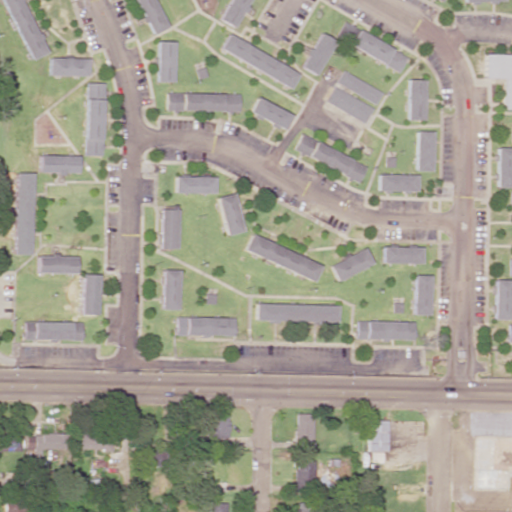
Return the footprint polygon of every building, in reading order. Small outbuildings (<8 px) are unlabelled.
[(43,53),(19,0),(0,0),(28,61),(43,53)] [(131,0),(148,36),(164,28),(151,0),(131,0)] [(233,28),(247,0),(227,0),(217,20),(233,28)] [(397,72),(405,56),(341,22),(333,38),(397,72)] [(298,67),(314,76),(332,41),(317,33),(298,67)] [(289,88),(297,72),(225,35),(217,50),(289,88)] [(154,82),(171,82),(172,42),(154,42),(154,82)] [(501,79),(500,109),(511,109),(511,54),(482,54),(481,78),(501,79)] [(85,58),(46,58),(46,76),(85,76),(85,58)] [(380,93),(340,70),(334,83),(373,105),(380,93)] [(404,120),(421,121),(422,80),(405,80),(404,120)] [(99,156),(100,83),(83,83),(82,156),(99,156)] [(323,101),(362,124),(371,108),(332,86),(323,101)] [(236,112),(236,94),(164,93),(164,110),(236,112)] [(246,113),(282,130),(289,115),(254,98),(246,113)] [(413,171),(429,171),(430,131),(414,131),(413,171)] [(364,166),(298,134),(291,150),(356,182),(364,166)] [(510,188),(511,148),(494,148),(494,187),(510,188)] [(76,173),(76,156),(37,155),(36,173),(76,173)] [(12,255),(28,255),(29,173),(13,173),(12,255)] [(415,175),(375,174),(375,191),(414,192),(415,175)] [(211,194),(211,177),(172,176),(172,193),(211,194)] [(223,236),(240,231),(231,193),(214,197),(223,236)] [(175,210),(158,209),(157,249),(175,249),(175,210)] [(318,264),(248,235),(241,251),(311,281),(318,264)] [(419,248),(380,247),(379,263),(419,264),(419,248)] [(369,264),(361,248),(326,266),(334,282),(369,264)] [(74,256),(34,255),(34,273),(73,274),(74,256)] [(159,310),(175,310),(176,270),(160,270),(159,310)] [(94,315),(96,275),(79,274),(77,315),(94,315)] [(410,315),(426,315),(427,276),(411,275),(410,315)] [(508,280),(491,280),(491,319),(507,319),(508,280)] [(252,321),(333,323),(334,305),(252,303),(252,321)] [(231,318),(173,317),(173,334),(230,336),(231,318)] [(411,322),(354,321),(354,339),(411,340),(411,322)] [(78,322),(21,322),(21,339),(78,340),(78,322)] [(310,414),(294,414),(293,448),(309,448),(310,414)] [(225,416),(205,416),(204,440),(225,440),(225,416)] [(383,421),(365,420),(364,451),(383,451),(383,421)] [(0,433),(0,453),(18,453),(18,433),(0,433)] [(62,449),(63,434),(32,433),(32,455),(39,455),(39,449),(62,449)] [(78,450),(109,451),(109,434),(78,433),(78,450)] [(511,435),(472,435),(471,486),(507,487),(507,472),(511,471),(511,435)] [(167,465),(166,449),(132,451),(132,467),(167,465)] [(308,461),(292,461),(292,492),(307,493),(308,461)] [(327,468),(317,478),(331,491),(340,481),(327,468)] [(21,511),(22,500),(3,500),(2,511),(21,511)] [(223,511),(223,503),(206,503),(205,511),(223,511)] [(293,503),(293,511),(313,511),(314,503),(293,503)]
